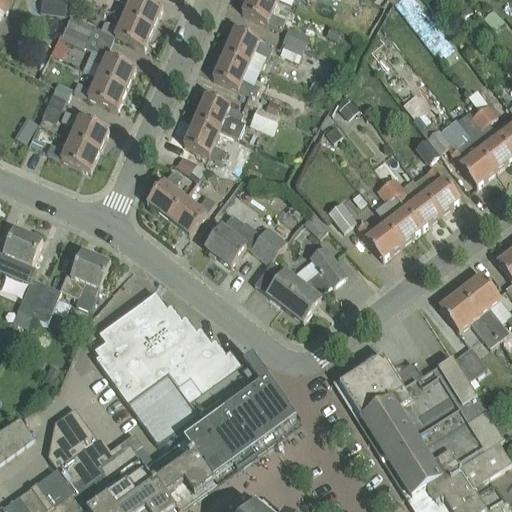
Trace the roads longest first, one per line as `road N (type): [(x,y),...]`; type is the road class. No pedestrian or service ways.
road 1 (residential): [(298,370),(511,217)]
road 2 (residential): [(107,225),(208,0)]
road 3 (residential): [(298,370),(107,225)]
road 4 (residential): [(316,440),(217,511)]
